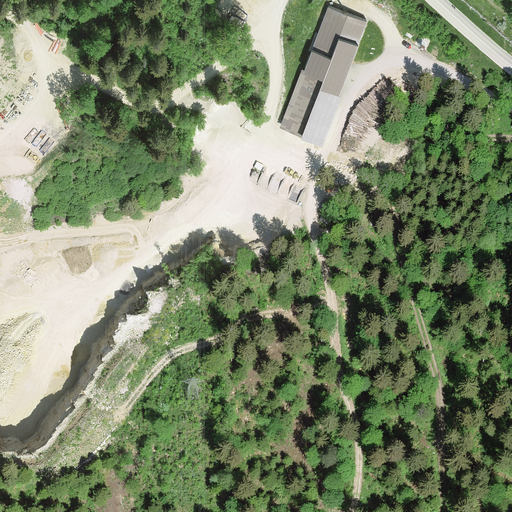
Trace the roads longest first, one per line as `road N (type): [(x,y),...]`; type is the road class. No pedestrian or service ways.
road 1 (track): [(441,511),(439,395),(386,173),(393,155),(420,140),(511,137)]
road 2 (track): [(352,511),(358,436),(302,171)]
